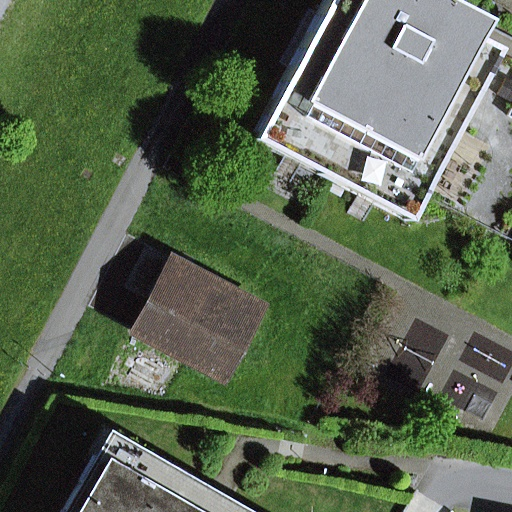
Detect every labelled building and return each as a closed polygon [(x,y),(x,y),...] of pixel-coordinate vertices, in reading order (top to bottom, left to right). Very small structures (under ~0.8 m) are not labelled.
[(353,162),(419,197),(496,50),(474,38),(484,21),(444,0),(322,0),(262,115),(329,150),(315,175),(339,188),(353,162)] [(315,175),(329,150),(262,115),(249,141),(315,175)] [(406,222),(419,197),(353,162),(339,188),(406,222)] [(221,377),(258,308),(170,261),(133,330),(221,377)] [(157,466),(160,462),(108,432),(94,457),(146,486),(157,466)] [(237,511),(215,499),(157,466),(146,486),(94,457),(62,511),(237,511)]
